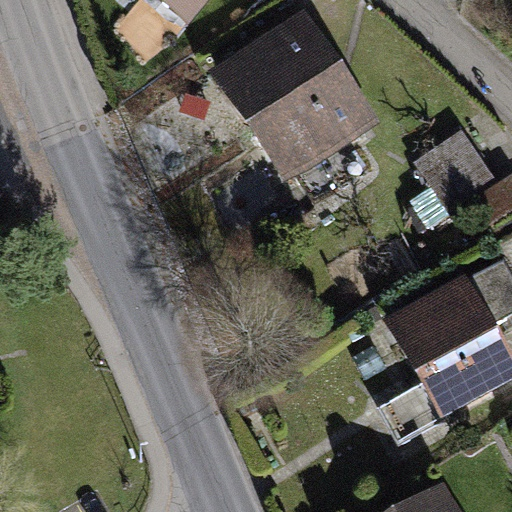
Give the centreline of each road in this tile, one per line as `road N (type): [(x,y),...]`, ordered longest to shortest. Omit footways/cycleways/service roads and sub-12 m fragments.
road 1 (tertiary): [(227,511),(24,0)]
road 2 (residential): [(511,95),(406,0)]
